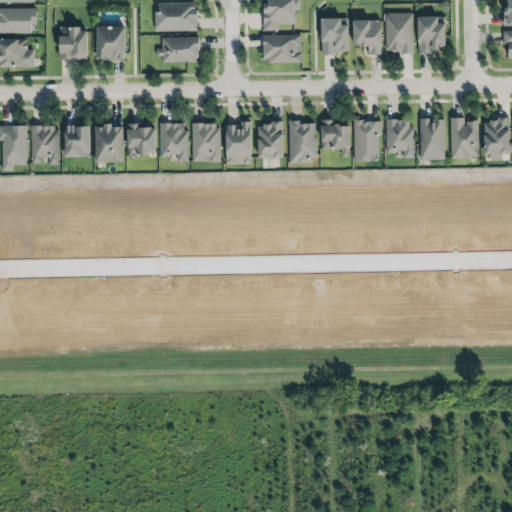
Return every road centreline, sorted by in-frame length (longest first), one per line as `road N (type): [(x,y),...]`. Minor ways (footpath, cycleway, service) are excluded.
road 1 (residential): [(0,270),(511,260)]
road 2 (residential): [(0,91),(511,83)]
